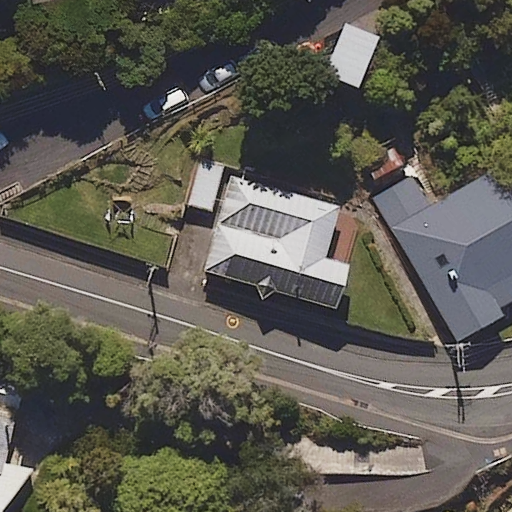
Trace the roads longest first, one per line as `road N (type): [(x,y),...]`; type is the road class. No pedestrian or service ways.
road 1 (residential): [(511,388),(436,394),(382,385),(0,266)]
road 2 (residential): [(0,159),(304,0)]
